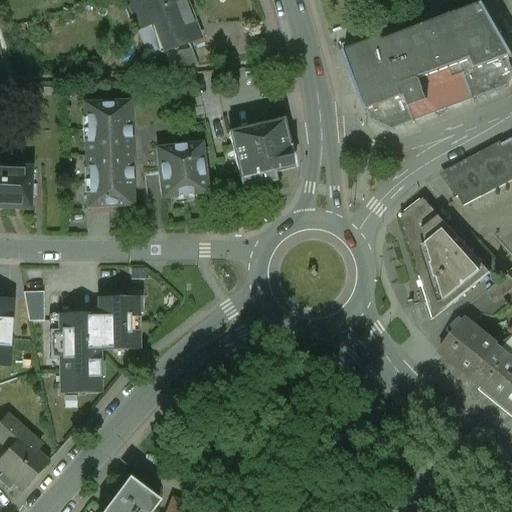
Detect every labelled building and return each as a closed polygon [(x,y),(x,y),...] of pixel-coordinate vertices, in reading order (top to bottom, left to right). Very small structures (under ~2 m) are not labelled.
[(135,0),(128,3),(139,30),(158,23),(159,27),(153,32),(161,53),(187,44),(189,43),(198,39),(182,0),(135,0)] [(382,37),(343,53),(365,113),(367,112),(369,121),(392,131),(414,123),(413,120),(434,113),(447,106),(462,103),(470,99),(472,101),(507,88),(511,76),(511,68),(508,60),(511,58),(511,55),(483,4),(384,41),(382,37)] [(189,50),(165,54),(171,69),(197,66),(189,43),(187,44),(189,50)] [(127,104),(83,105),(86,209),(132,208),(127,104)] [(281,122),(228,134),(242,191),(273,184),(272,174),(294,169),(281,122)] [(511,180),(511,141),(511,140),(444,176),(455,198),(458,197),(463,207),(511,180)] [(178,148),(155,151),(158,173),(162,200),(207,194),(200,145),(178,148)] [(29,170),(0,168),(0,209),(29,210),(29,170)] [(432,325),(491,277),(424,201),(402,219),(432,325)] [(511,289),(511,279),(507,275),(485,292),(495,304),(511,289)] [(26,291),(27,320),(47,319),(45,290),(26,291)] [(98,316),(49,316),(49,361),(59,361),(59,395),(84,395),(84,386),(101,386),(101,353),(123,353),(123,344),(140,344),(140,314),(130,314),(130,300),(98,300),(98,316)] [(0,303),(0,366),(9,367),(13,304),(0,303)] [(496,347),(467,322),(455,337),(452,336),(439,352),(470,378),(496,347)] [(511,337),(496,347),(511,359),(511,337)] [(511,359),(496,347),(470,378),(482,387),(480,389),(499,405),(501,403),(511,411),(511,359)] [(0,439),(13,425),(5,418),(0,422),(0,439)] [(38,448),(13,425),(0,439),(0,444),(6,450),(0,457),(0,472),(1,473),(0,474),(0,484),(7,491),(14,483),(22,490),(46,464),(34,453),(38,448)] [(148,511),(155,502),(127,481),(102,511),(148,511)] [(199,511),(172,501),(167,511),(199,511)]
